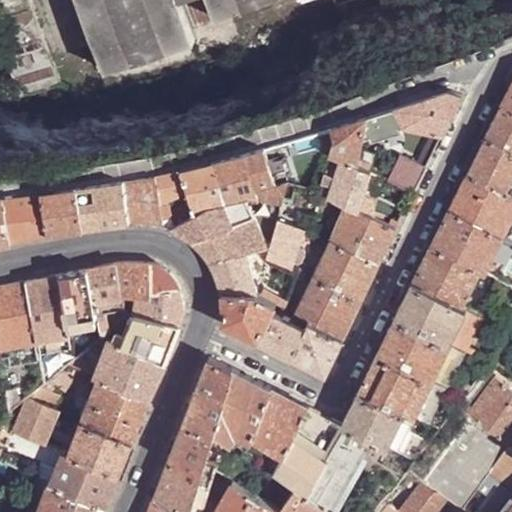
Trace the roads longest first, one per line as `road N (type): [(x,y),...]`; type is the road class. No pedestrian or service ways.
road 1 (residential): [(201,330),(335,396),(498,62)]
road 2 (unclassified): [(0,264),(146,239),(193,265),(205,304),(201,330)]
road 3 (unclassified): [(201,330),(128,511)]
